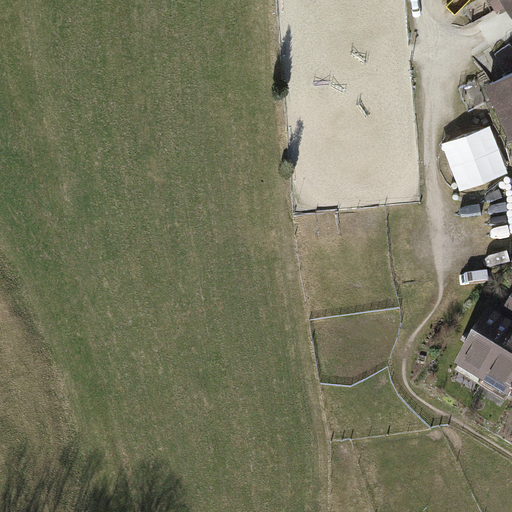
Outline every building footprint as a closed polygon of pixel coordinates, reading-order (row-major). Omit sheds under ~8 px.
[(511,0),(499,0),(511,21),(511,0)] [(511,63),(481,78),(508,137),(511,135),(511,63)] [(511,293),(498,316),(511,325),(511,293)] [(510,330),(480,312),(447,365),(476,384),(510,330)] [(511,331),(510,330),(476,384),(505,402),(511,391),(511,331)]
